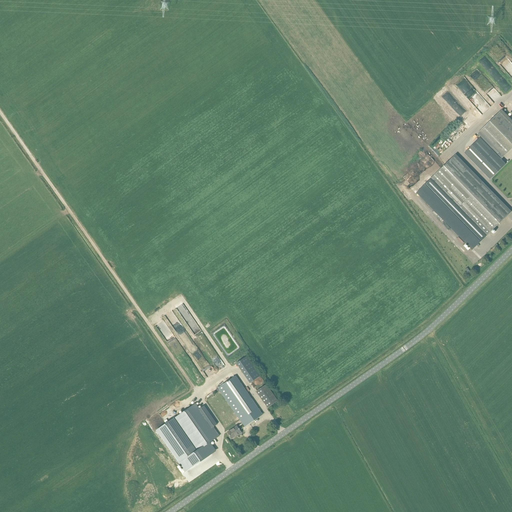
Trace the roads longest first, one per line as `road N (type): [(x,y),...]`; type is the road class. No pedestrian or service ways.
road 1 (unclassified): [(172,511),(426,331),(511,250)]
road 2 (unknown): [(511,210),(458,149),(502,100)]
